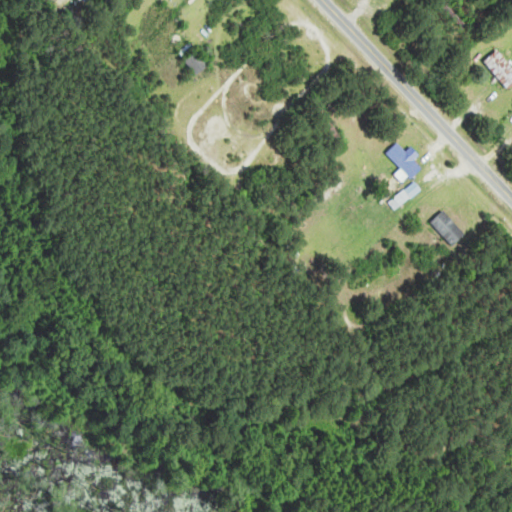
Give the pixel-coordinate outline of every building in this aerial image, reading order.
[(196,75),(208,65),(191,43),(178,52),(196,75)] [(483,63),(508,90),(511,86),(511,70),(496,52),(483,63)] [(337,144),(343,138),(325,116),(318,121),(337,144)] [(386,153),(411,178),(421,169),(413,160),(419,154),(412,146),(406,152),(397,143),(386,153)] [(389,202),(394,209),(410,198),(404,191),(389,202)] [(453,246),(466,233),(442,211),(430,223),(453,246)]
